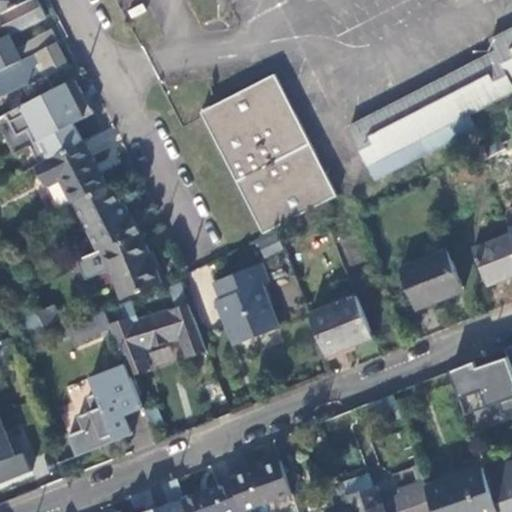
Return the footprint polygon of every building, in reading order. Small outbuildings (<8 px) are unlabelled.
[(0,70),(23,59),(16,45),(11,35),(47,17),(37,0),(30,0),(0,15),(0,70)] [(0,0),(0,15),(30,0),(0,0)] [(511,22),(482,37),(491,55),(345,122),(372,180),(454,142),(445,123),(511,93),(511,22)] [(55,43),(59,41),(52,27),(16,45),(23,59),(55,43)] [(66,66),(55,43),(23,59),(0,70),(0,94),(21,84),(23,90),(31,86),(29,80),(46,72),(41,62),(46,60),(52,73),(66,66)] [(257,232),(334,196),(275,72),(199,109),(257,232)] [(54,88),(71,80),(68,73),(51,82),(54,88)] [(31,128),(47,159),(86,141),(76,122),(91,115),(84,100),(80,102),(77,96),(86,91),(78,77),(71,80),(54,88),(10,110),(21,133),(31,128)] [(84,100),(91,115),(96,112),(86,91),(77,96),(80,102),(84,100)] [(511,131),(485,147),(489,157),(511,144),(511,131)] [(107,185),(86,141),(47,159),(39,163),(62,208),(75,201),(107,185)] [(485,147),(479,150),(483,159),(489,157),(485,147)] [(511,152),(485,164),(509,225),(511,223),(511,191),(509,185),(511,183),(511,152)] [(102,248),(143,232),(136,217),(131,220),(113,182),(107,185),(75,201),(99,250),(102,248)] [(162,282),(143,232),(102,248),(122,298),(162,282)] [(511,233),(474,248),(488,284),(511,275),(511,233)] [(277,234),(259,239),(266,268),(285,263),(277,234)] [(375,336),(381,353),(390,350),(348,240),(338,244),(359,294),(375,336)] [(402,269),(417,309),(464,291),(449,252),(402,269)] [(230,316),(237,336),(256,329),(258,334),(279,326),(261,280),(268,277),(261,261),(215,279),(222,295),(217,297),(225,318),(230,316)] [(38,312),(24,284),(11,291),(25,320),(39,314),(38,312)] [(359,294),(311,312),(327,354),(375,336),(359,294)] [(207,347),(190,304),(140,322),(133,303),(123,308),(128,320),(112,325),(113,328),(127,362),(131,374),(150,368),(144,349),(181,334),(188,354),(207,347)] [(39,314),(44,325),(60,316),(53,304),(38,312),(39,314)] [(112,325),(107,311),(71,325),(77,342),(113,328),(112,325)] [(511,359),(507,347),(481,357),(486,368),(511,359)] [(83,428),(69,434),(77,454),(133,433),(125,414),(144,407),(131,374),(127,362),(91,376),(97,392),(89,395),(94,409),(78,415),(83,428)] [(0,461),(16,456),(1,414),(0,414),(0,461)] [(294,493),(282,458),(239,472),(252,508),(294,493)] [(500,511),(511,508),(511,460),(486,469),(500,511)] [(436,511),(500,511),(486,469),(485,466),(427,486),(435,508),(436,511)] [(252,508),(239,472),(231,474),(232,477),(243,510),(252,508)] [(358,473),(345,477),(350,494),(364,489),(358,473)] [(232,477),(183,492),(184,497),(189,511),(242,511),(243,511),(243,510),(232,477)] [(178,478),(163,483),(170,502),(184,497),(183,492),(178,478)] [(427,486),(426,481),(400,489),(402,496),(407,511),(421,511),(435,508),(427,486)] [(382,511),(379,503),(373,486),(364,489),(350,494),(347,495),(349,500),(352,511),(382,511)] [(139,492),(130,496),(134,508),(144,504),(139,492)] [(407,511),(402,496),(379,503),(382,511),(407,511)] [(170,502),(142,511),(189,511),(184,497),(170,502)] [(352,511),(349,500),(326,508),(327,511),(352,511)]
